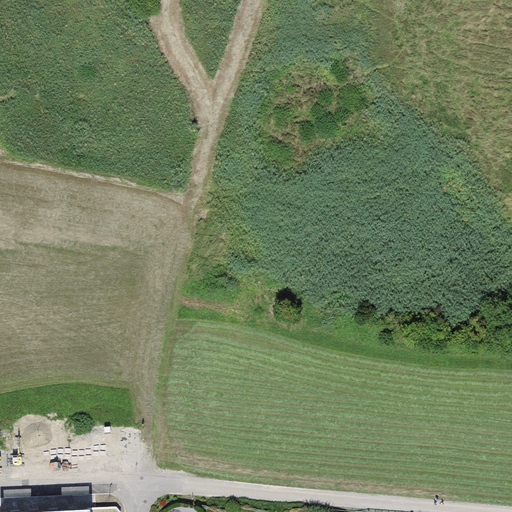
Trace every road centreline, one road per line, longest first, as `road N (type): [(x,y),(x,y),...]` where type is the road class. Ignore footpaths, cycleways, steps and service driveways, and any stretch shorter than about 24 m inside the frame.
road 1 (track): [(144,485),(507,511)]
road 2 (residential): [(0,488),(144,485)]
